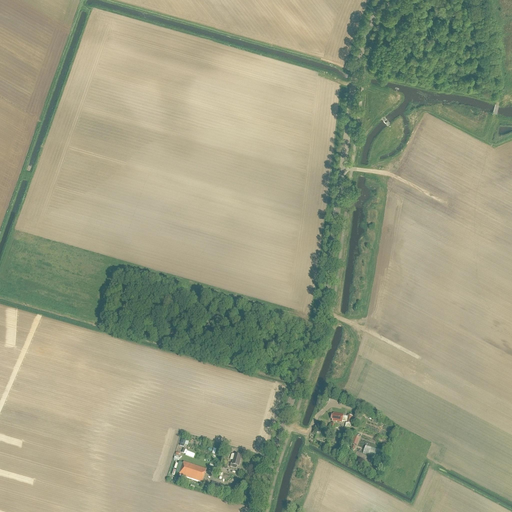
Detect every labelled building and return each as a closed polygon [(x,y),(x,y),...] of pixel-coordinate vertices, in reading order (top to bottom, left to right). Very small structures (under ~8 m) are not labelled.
[(333,420),(333,421),(343,423),(343,421),(346,422),(345,427),(350,428),(353,416),(347,415),(347,417),(344,416),(344,415),(334,414),(334,415),(332,415),(331,420),(333,420)] [(352,444),(357,446),(360,438),(355,436),(352,444)] [(382,451),(366,446),(363,454),(379,459),(382,451)] [(232,464),(231,468),(237,470),(238,467),(240,467),(242,457),(235,455),(233,464),(232,464)] [(180,476),(202,484),(207,469),(184,462),(180,476)] [(217,490),(219,484),(212,482),(211,489),(217,490)]
